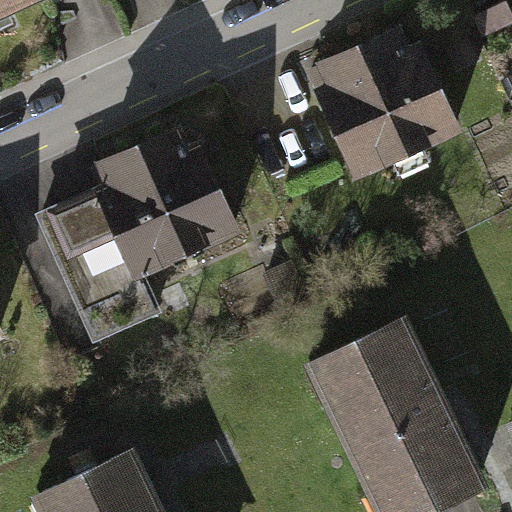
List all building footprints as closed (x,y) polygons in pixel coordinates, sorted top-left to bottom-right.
[(0,0),(0,14),(30,0),(0,0)] [(299,58),(347,169),(456,122),(418,34),(403,41),(393,18),(299,58)] [(82,164),(129,274),(239,228),(201,140),(185,146),(175,124),(82,164)] [(402,310),(299,359),(373,511),(421,511),(485,481),(402,310)] [(173,511),(138,440),(35,490),(45,511),(173,511)]
